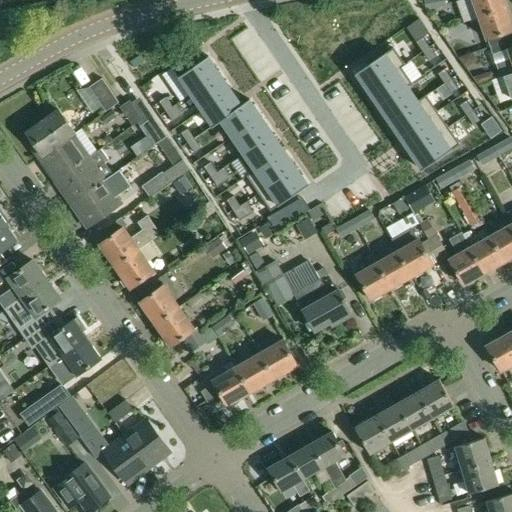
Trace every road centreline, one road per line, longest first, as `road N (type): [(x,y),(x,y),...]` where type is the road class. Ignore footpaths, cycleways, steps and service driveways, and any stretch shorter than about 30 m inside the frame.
road 1 (residential): [(215,458),(0,157)]
road 2 (residential): [(215,458),(447,324)]
road 3 (residential): [(307,199),(356,165),(243,0)]
road 4 (tertiary): [(212,0),(93,30),(0,80)]
road 5 (residential): [(511,440),(447,324)]
